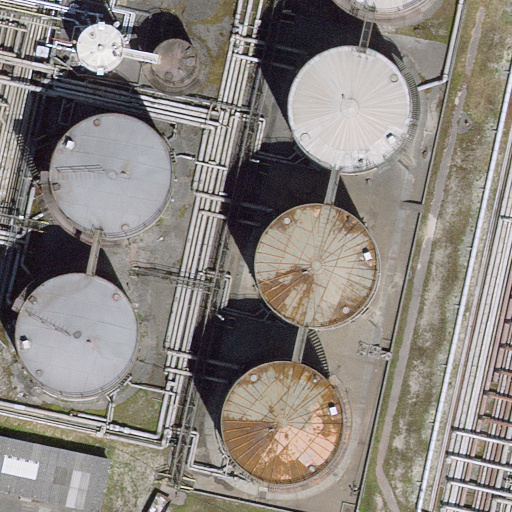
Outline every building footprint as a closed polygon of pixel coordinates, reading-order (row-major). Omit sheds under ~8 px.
[(353,0),(361,8),(382,16),(405,16),(426,8),(433,0),(353,0)] [(304,105),(304,127),(313,148),(329,164),(350,173),(373,173),(394,164),(410,148),(419,127),(419,104),(410,83),(393,67),(372,59),(350,59),(328,67),(312,84),(304,105)] [(70,166),(67,187),(72,208),(85,225),(104,236),(126,239),(146,233),(164,220),(175,201),(177,180),(172,159),(159,142),(140,131),(119,128),(98,134),(80,147),(70,166)] [(269,260),(269,283),(277,304),(294,320),(315,329),(338,329),(359,320),(375,304),(383,283),(383,260),(375,239),(358,223),(337,214),(314,214),(293,223),(277,239),(269,260)] [(33,329),(30,350),(35,371),(49,388),(67,399),(89,402),(110,396),(127,383),(138,365),(141,343),(135,322),(122,305),(103,294),(82,291),(61,297),(44,310),(33,329)] [(231,418),(231,441),(240,462),(256,478),(277,487),(300,487),(321,478),(337,462),(346,441),(345,418),(337,397),(320,381),(299,372),(276,372),(255,381),(239,397),(231,418)]
